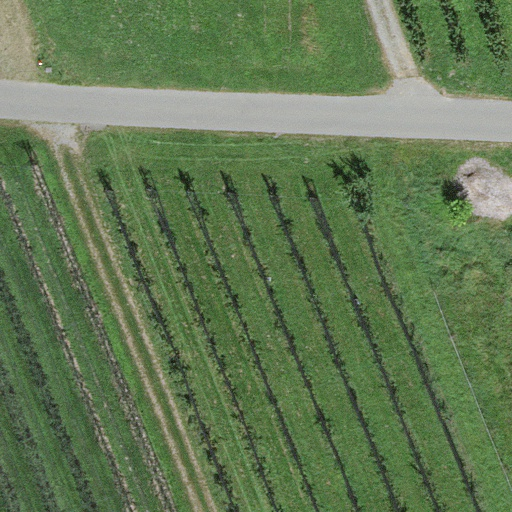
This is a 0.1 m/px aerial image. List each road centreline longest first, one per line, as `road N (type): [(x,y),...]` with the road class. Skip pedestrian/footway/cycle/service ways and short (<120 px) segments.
road 1 (residential): [(511,126),(0,103)]
road 2 (track): [(384,0),(422,118)]
